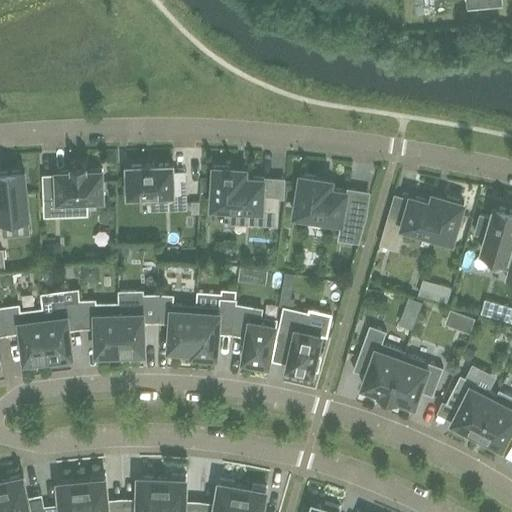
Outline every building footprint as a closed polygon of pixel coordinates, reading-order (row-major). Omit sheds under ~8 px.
[(173,193),(173,208),(187,208),(186,178),(173,179),(173,170),(173,163),(154,163),(145,164),(127,164),(128,194),(143,194),(173,193)] [(264,177),(246,175),(235,175),(236,167),(214,165),(211,206),(250,209),(249,223),(277,225),(279,195),(263,194),(264,177)] [(57,188),(44,189),(45,214),(68,213),(68,199),(104,198),(102,168),(86,169),(86,166),(73,166),(73,169),(56,170),(57,188)] [(0,233),(3,233),(1,218),(29,215),(24,170),(0,172),(0,233)] [(321,185),(322,177),(300,173),(294,214),(340,221),(338,239),(359,242),(368,212),(344,208),(347,189),(321,185)] [(432,194),(430,200),(410,194),(410,197),(404,216),(389,211),(379,243),(396,248),(403,226),(452,241),(464,201),(443,195),(435,193),(433,192),(432,194)] [(511,251),(509,251),(511,240),(511,210),(495,205),(491,217),(480,214),(475,232),(486,235),(482,250),(498,254),(495,264),(510,269),(507,278),(511,279),(511,251)] [(440,284),(436,299),(447,302),(452,287),(440,284)] [(219,324),(232,325),(235,303),(236,299),(236,289),(221,288),(221,292),(197,291),(196,304),(193,353),(196,354),(195,358),(212,359),(212,355),(217,355),(219,324)] [(144,320),(157,320),(158,293),(143,293),(143,306),(120,307),(120,356),(140,355),(140,351),(145,351),(144,320)] [(168,352),(193,353),(196,304),(172,303),(173,294),(158,293),(157,320),(170,321),(168,352)] [(281,295),(279,305),(293,307),(295,297),(291,296),(281,295)] [(422,301),(409,297),(404,313),(416,317),(422,301)] [(69,328),(82,326),(80,299),(56,302),(57,311),(44,312),(49,361),(69,359),(68,355),(73,354),(69,328)] [(95,299),(80,299),(82,326),(95,326),(96,353),(100,352),(100,356),(120,356),(120,307),(120,302),(95,302),(95,299)] [(511,305),(500,302),(496,317),(510,321),(511,315),(511,305)] [(262,307),(235,303),(232,325),(232,329),(243,331),(241,342),(245,343),(243,358),(248,359),(247,363),(263,366),(264,362),(269,363),(276,318),(260,316),(262,307)] [(19,304),(3,306),(8,332),(21,331),(24,360),(29,360),(29,364),(49,361),(44,312),(43,308),(19,311),(19,304)] [(0,365),(1,365),(0,361),(0,333),(8,332),(3,306),(0,306),(0,365)] [(284,306),(277,337),(288,339),(286,350),(290,351),(287,367),(292,368),(291,372),(307,375),(308,371),(313,372),(314,368),(317,369),(320,356),(317,355),(322,328),(307,325),(309,312),(284,306)] [(469,332),(474,317),(462,313),(457,327),(469,332)] [(362,385),(379,391),(380,391),(379,392),(388,395),(404,352),(405,352),(405,350),(382,341),(386,330),(370,324),(353,369),(366,374),(362,385)] [(415,404),(420,389),(433,394),(443,366),(405,352),(404,352),(388,395),(397,398),(398,398),(415,404)] [(468,430),(469,430),(476,434),(498,393),(497,393),(460,374),(446,401),(459,408),(452,420),(468,429),(468,430)] [(511,394),(499,388),(497,393),(498,393),(476,434),(484,438),(485,439),(486,438),(502,446),(508,433),(511,435),(511,394)] [(123,511),(123,505),(108,506),(105,473),(90,474),(91,478),(82,479),(85,511),(123,511)] [(199,511),(200,508),(185,507),(186,474),(172,473),(171,477),(162,476),(161,511),(199,511)] [(30,511),(23,475),(0,479),(0,480),(6,511),(30,511)] [(161,511),(162,476),(139,476),(138,505),(123,505),(123,511),(161,511)] [(214,510),(200,508),(199,511),(238,511),(243,485),(234,483),(235,480),(220,477),(214,510)] [(85,511),(82,479),(58,481),(61,511),(51,511),(85,511)] [(252,486),(243,485),(238,511),(262,511),(267,485),(252,483),(252,486)] [(338,511),(340,506),(325,501),(324,506),(313,503),(310,511),(338,511)]
